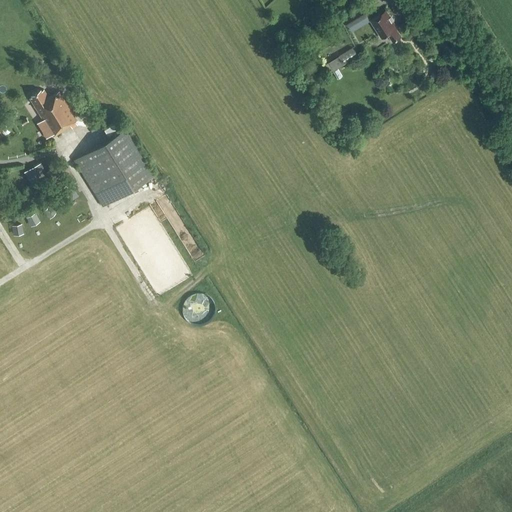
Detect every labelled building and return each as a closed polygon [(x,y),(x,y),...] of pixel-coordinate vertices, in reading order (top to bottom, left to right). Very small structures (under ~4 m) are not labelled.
[(349,26),(368,15),(363,6),(343,17),(349,26)] [(393,41),(401,36),(396,28),(397,28),(386,10),(370,20),(382,38),(388,34),(393,41)] [(352,48),(339,56),(325,65),(330,73),(334,71),(358,57),(352,48)] [(449,71),(457,67),(451,58),(444,62),(449,71)] [(32,96),(29,98),(53,136),(70,125),(69,125),(76,120),(58,91),(48,97),(43,89),(41,91),(40,89),(31,95),(32,96)] [(125,128),(114,135),(74,160),(102,205),(153,174),(125,128)] [(65,170),(59,161),(44,171),(40,163),(32,167),(40,182),(45,179),(47,182),(52,180),(56,187),(71,178),(65,170)] [(159,174),(162,178),(157,182),(163,190),(172,184),(162,171),(159,174)] [(62,194),(72,188),(69,183),(59,190),(62,194)] [(49,219),(57,211),(49,204),(42,212),(49,219)] [(30,226),(39,221),(35,212),(25,217),(30,226)] [(13,235),(23,233),(21,223),(11,225),(13,235)] [(198,290),(206,310),(222,304),(215,284),(198,290)]
